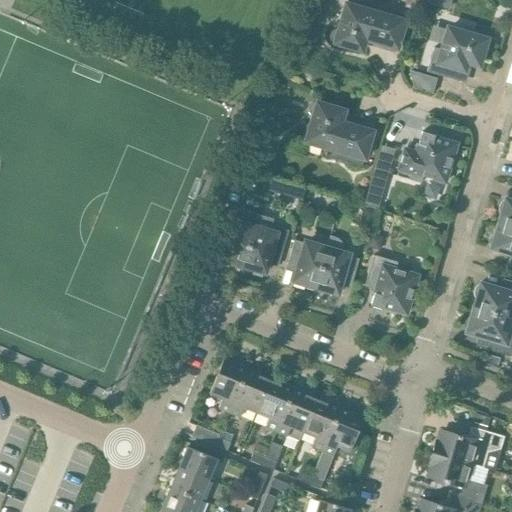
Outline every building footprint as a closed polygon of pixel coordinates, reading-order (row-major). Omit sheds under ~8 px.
[(330,34),(329,37),(329,40),(331,43),(334,45),(346,48),(346,47),(361,52),(364,40),(396,49),(406,14),(369,4),(357,0),(346,0),(345,5),(338,30),(335,30),(332,31),(330,34)] [(406,0),(404,7),(419,11),(422,0),(406,0)] [(472,36),(447,29),(441,51),(433,48),(426,73),(460,83),(466,63),(478,67),(482,52),(483,53),(487,41),(487,37),(485,34),(483,32),(480,31),(476,32),(474,33),(472,36)] [(436,79),(405,70),(410,88),(432,94),(436,79)] [(361,168),(371,133),(339,124),(343,112),(328,108),(329,106),(317,103),(313,103),(310,104),(308,107),(307,110),(308,113),(309,116),(312,118),(305,142),(327,149),(324,157),(361,168)] [(444,183),(455,145),(433,138),(434,136),(421,132),(415,154),(404,150),(396,176),(396,175),(396,177),(420,184),(422,177),(444,183)] [(373,169),(370,180),(384,184),(387,173),(373,169)] [(270,180),(267,191),(278,194),(281,183),(270,180)] [(352,188),(349,199),(361,202),(364,191),(352,188)] [(511,228),(511,202),(502,199),(500,201),(498,204),(497,207),(497,210),(498,213),(501,214),(498,224),(511,228)] [(364,208),(358,226),(369,230),(375,211),(364,208)] [(253,228),(242,267),(252,269),(251,272),(263,275),(268,259),(279,263),(288,232),(271,227),(269,223),(267,220),(264,218),(260,216),(257,215),(253,228)] [(253,228),(232,222),(232,223),(221,220),(214,244),(225,247),(220,263),(232,266),(232,264),(242,267),(253,228)] [(511,228),(498,224),(495,233),(493,232),(490,235),(488,237),(488,240),(487,243),(489,247),(511,254),(511,263),(511,266),(511,228)] [(369,234),(366,247),(379,251),(383,238),(369,234)] [(325,249),(315,288),(324,291),(324,293),(335,297),(340,281),(351,284),(358,260),(347,257),(347,256),(341,254),(343,248),(342,244),(339,241),(336,239),(333,237),(329,236),(325,249)] [(315,288),(325,249),(305,243),(304,244),(293,241),(286,265),(297,268),(293,284),(304,287),(305,285),(315,288)] [(405,315),(416,276),(395,270),(397,263),(372,256),(372,257),(365,282),(376,286),(370,307),(382,310),(383,308),(405,315)] [(473,292),(473,295),(474,298),(476,299),(473,309),(482,312),(511,320),(511,282),(507,281),(504,291),(480,285),(478,284),(475,286),(474,289),(473,292)] [(463,325),(463,328),(464,332),(466,332),(490,340),(486,350),(511,357),(511,352),(511,320),(482,312),(473,309),(470,318),(468,317),(465,320),(464,322),(463,325)] [(228,414),(246,369),(222,359),(208,395),(220,400),(217,409),(228,414)] [(255,414),(269,378),(246,369),(228,414),(239,418),(243,409),(255,414)] [(274,433),(292,388),(269,378),(255,414),(267,419),(263,428),(274,433)] [(301,433),(316,398),(292,388),(274,433),(286,438),(290,428),(301,433)] [(321,452),(339,407),(316,398),(301,433),(314,438),(310,447),(321,452)] [(339,407),(321,452),(332,457),(334,451),(348,456),(349,456),(350,456),(351,456),(352,455),(353,454),(360,438),(355,436),(363,417),(339,407)] [(214,447),(218,438),(220,435),(195,425),(191,437),(214,447)] [(435,443),(431,455),(473,467),(473,465),(482,467),(486,452),(499,449),(503,437),(493,434),(470,427),(467,438),(453,435),(441,431),(437,443),(435,443)] [(218,438),(214,447),(226,451),(230,443),(218,438)] [(178,468),(208,480),(217,460),(187,448),(178,468)] [(261,465),(264,457),(252,452),(249,461),(261,465)] [(430,467),(427,477),(453,485),(449,497),(471,503),(480,506),(481,505),(487,486),(469,481),(473,467),(431,455),(428,466),(430,467)] [(264,457),(261,465),(272,470),(275,462),(264,457)] [(201,499),(208,480),(178,468),(170,487),(201,499)] [(261,487),(266,475),(258,472),(253,484),(261,487)] [(307,485),(310,478),(298,474),(295,480),(307,485)] [(310,478),(307,485),(319,490),(322,483),(310,478)] [(253,484),(248,496),(257,499),(261,487),(253,484)] [(174,511),(195,511),(201,499),(170,487),(162,507),(174,511)] [(262,505),(269,509),(274,497),(266,494),(262,505)] [(414,511),(478,511),(480,506),(471,503),(449,497),(446,507),(420,500),(416,511),(414,511)] [(313,511),(348,511),(349,509),(317,500),(313,511)]
